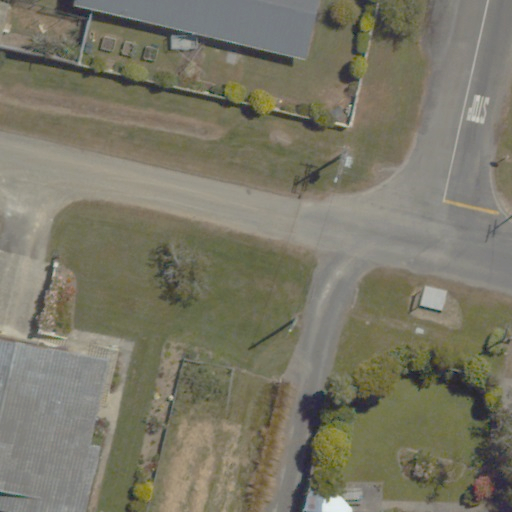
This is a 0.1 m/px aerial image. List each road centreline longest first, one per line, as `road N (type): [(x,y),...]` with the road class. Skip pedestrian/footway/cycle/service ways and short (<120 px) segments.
road 1 (residential): [(0,152),(432,252)]
road 2 (residential): [(432,252),(488,0)]
